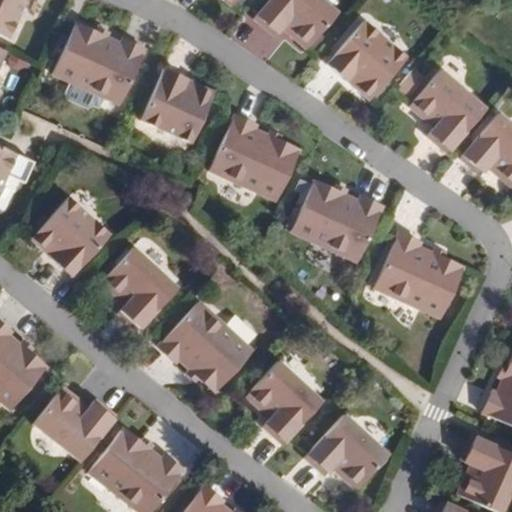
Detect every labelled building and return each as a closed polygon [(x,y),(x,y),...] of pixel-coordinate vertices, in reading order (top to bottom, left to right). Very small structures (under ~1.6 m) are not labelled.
[(22,0),(0,0),(0,32),(6,35),(22,0)] [(337,14),(321,0),(268,0),(254,16),(275,34),(282,25),(285,21),(293,29),(289,32),(308,47),(337,14)] [(293,29),(285,21),(282,25),(289,32),(293,29)] [(95,30),(76,22),(54,70),(119,100),(144,47),(123,37),(120,42),(106,36),(95,30)] [(404,58),(363,22),(326,62),(345,80),(349,76),(359,85),(355,88),(367,99),(404,58)] [(106,36),(109,30),(97,25),(95,30),(106,36)] [(475,105),(429,66),(401,101),(417,115),(422,112),(430,119),(426,123),(420,131),(439,148),(475,105)] [(185,77),(162,68),(139,116),(190,139),(213,90),(198,83),(197,87),(183,82),(185,77)] [(355,88),(359,85),(349,76),(345,80),(355,88)] [(197,87),(198,83),(185,77),(183,82),(197,87)] [(426,123),(430,119),(422,112),(417,115),(426,123)] [(511,124),(498,113),(460,156),(481,174),(488,166),(491,162),(498,169),(495,172),(511,187),(511,124)] [(256,126),(235,117),(211,169),(277,199),(299,151),(280,142),(268,137),(254,131),(256,126)] [(280,142),(282,137),(270,132),(268,137),(280,142)] [(0,183),(15,151),(0,144),(0,183)] [(498,169),(491,162),(488,166),(495,172),(498,169)] [(330,190),(312,181),(291,229),(356,259),(380,205),(359,196),(356,201),(342,195),(330,190)] [(342,195),(345,189),(333,184),(330,190),(342,195)] [(107,231),(65,193),(29,234),(41,246),(45,242),(54,251),(51,254),(71,272),(107,231)] [(419,237),(398,228),(375,281),(440,311),(462,262),(442,253),(431,248),(417,242),(419,237)] [(51,254),(54,251),(45,242),(41,246),(51,254)] [(431,248),(442,253),(444,247),(433,243),(431,248)] [(172,288),(129,249),(97,283),(113,297),(116,293),(125,301),(122,304),(115,312),(134,329),(172,288)] [(122,304),(125,301),(116,293),(113,297),(122,304)] [(254,343),(198,295),(159,340),(176,355),(180,350),(192,361),(201,369),(217,383),(254,343)] [(9,328),(0,320),(0,397),(11,406),(44,364),(28,351),(17,342),(5,332),(9,328)] [(17,342),(28,351),(32,346),(21,337),(17,342)] [(511,354),(508,365),(502,377),(496,390),(491,388),(482,409),(511,423),(511,354)] [(201,369),(192,361),(188,366),(197,374),(201,369)] [(315,401),(270,362),(240,397),(257,413),(260,408),(268,415),(264,419),(258,427),(278,445),(315,401)] [(502,377),(508,365),(502,362),(497,375),(502,377)] [(77,399),(60,386),(32,421),(79,459),(115,415),(92,397),(86,405),(83,409),(74,402),(77,399)] [(86,405),(77,399),(74,402),(83,409),(86,405)] [(264,419),(268,415),(260,408),(257,413),(264,419)] [(389,451),(341,416),(308,461),(327,475),(333,468),(336,463),(345,470),(342,474),(361,488),(389,451)] [(138,440),(122,428),(89,471),(141,511),(148,511),(182,468),(164,455),(161,459),(148,448),(138,440)] [(511,479),(511,452),(471,433),(460,458),(469,462),(475,464),(471,473),(465,471),(456,492),(497,511),(511,479)] [(138,440),(148,448),(152,444),(141,435),(138,440)] [(465,471),(471,473),(475,464),(469,462),(465,471)] [(345,470),(336,463),(333,468),(342,474),(345,470)] [(222,499),(204,485),(182,511),(229,511),(218,504),(222,499)] [(467,511),(441,500),(435,511),(467,511)]
